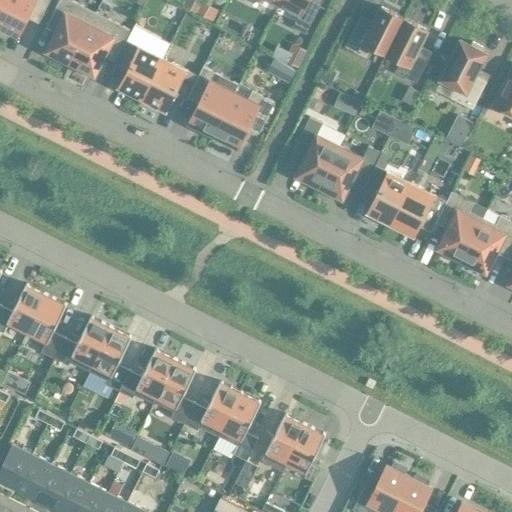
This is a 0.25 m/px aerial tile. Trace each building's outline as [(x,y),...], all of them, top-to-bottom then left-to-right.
[(49,0),(4,0),(0,9),(0,27),(16,36),(29,10),(41,17),(49,0)] [(46,51),(50,53),(48,57),(63,65),(66,60),(70,63),(95,13),(69,0),(58,0),(48,20),(59,26),(46,51)] [(182,0),(180,5),(195,13),(201,2),(202,0),(182,0)] [(280,0),(278,5),(298,15),(292,27),(305,34),(319,6),(307,0),(280,0)] [(217,11),(201,2),(195,13),(212,22),(217,11)] [(403,18),(380,7),(368,30),(356,23),(344,47),(365,58),(371,47),(385,54),(389,47),(403,18)] [(95,13),(70,63),(74,65),(72,69),(87,77),(89,72),(93,74),(106,49),(116,55),(129,30),(95,13)] [(403,18),(389,47),(403,54),(397,65),(419,76),(431,52),(418,46),(426,30),(403,18)] [(161,58),(126,40),(114,64),(126,71),(118,87),(141,98),(161,58)] [(473,76),(485,53),(482,52),(484,48),(471,42),(469,45),(459,40),(439,80),(456,88),(451,99),(472,110),(486,82),(473,76)] [(292,44),(284,61),(298,68),(307,51),(292,44)] [(161,58),(141,98),(164,110),(173,94),(185,100),(190,91),(197,76),(161,58)] [(190,91),(202,98),(189,123),(213,134),(233,93),(220,87),(225,78),(202,67),(197,76),(190,91)] [(325,67),(318,82),(329,86),(335,72),(325,67)] [(511,68),(493,106),(511,116),(511,68)] [(233,93),(213,134),(236,146),(249,121),(261,127),(273,103),(251,91),(246,100),(233,93)] [(348,96),(342,111),(353,116),(360,102),(348,96)] [(472,122),(457,114),(445,137),(460,145),(472,122)] [(304,185),(316,191),(339,146),(316,135),(321,124),(309,118),(293,149),(305,155),(295,176),(306,181),(304,185)] [(339,146),(316,191),(329,197),(330,193),(341,199),(351,181),(355,179),(364,184),(374,165),(380,153),(367,146),(362,158),(339,146)] [(470,155),(462,171),(472,175),(480,160),(470,155)] [(374,165),(364,184),(362,189),(375,196),(367,212),(390,223),(410,183),(374,165)] [(410,183),(390,223),(413,235),(418,226),(430,232),(438,216),(446,201),(410,183)] [(450,192),(446,201),(438,216),(450,222),(438,248),(442,249),(440,253),(456,261),(458,257),(461,259),(482,218),(469,212),(473,203),(450,192)] [(482,218),(461,259),(465,261),(463,265),(479,273),(481,269),(485,271),(497,246),(510,252),(511,247),(511,222),(499,216),(495,225),(482,218)] [(26,332),(45,294),(25,284),(11,311),(0,305),(0,331),(2,333),(7,323),(26,332)] [(53,359),(64,338),(52,332),(66,304),(45,294),(26,332),(45,342),(40,352),(53,359)] [(76,344),(64,338),(53,359),(67,365),(69,362),(88,371),(110,327),(90,316),(76,344)] [(110,327),(88,371),(107,381),(105,384),(118,391),(129,370),(117,364),(131,337),(110,327)] [(133,394),(152,404),(175,359),(155,349),(141,376),(129,370),(118,391),(132,398),(133,394)] [(183,424),(193,403),(181,397),(195,369),(175,359),(152,404),(153,404),(154,402),(173,411),(170,417),(183,424)] [(18,377),(12,389),(23,394),(29,382),(18,377)] [(217,436),(240,392),(219,381),(206,409),(193,403),(183,424),(196,430),(198,427),(217,436)] [(0,390),(0,400),(5,403),(9,395),(0,390)] [(245,460),(246,461),(257,438),(245,432),(260,402),(240,392),(217,436),(236,446),(232,454),(245,461),(245,460)] [(47,424),(51,416),(38,410),(34,417),(47,424)] [(284,414),(265,452),(260,461),(281,472),(286,463),(285,463),(305,424),(284,414)] [(47,424),(60,430),(64,422),(51,416),(47,424)] [(325,435),(305,424),(285,463),(286,463),(306,473),(325,435)] [(89,435),(76,428),(72,436),(85,443),(89,435)] [(89,435),(85,443),(97,449),(101,441),(89,435)] [(0,481),(14,489),(32,454),(12,444),(0,467),(0,481)] [(122,462),(126,454),(113,447),(109,455),(122,462)] [(158,447),(151,460),(161,464),(162,465),(169,452),(158,447)] [(32,454),(14,489),(33,498),(51,463),(32,454)] [(122,462),(135,468),(139,460),(126,454),(122,462)] [(245,460),(245,461),(234,483),(245,489),(256,466),(246,461),(245,460)] [(51,463),(33,498),(52,508),(70,473),(51,463)] [(154,478),(158,470),(145,463),(141,471),(154,478)] [(386,465),(378,480),(373,491),(364,487),(352,510),(356,511),(390,511),(408,476),(403,474),(405,470),(393,463),(390,467),(386,465)] [(70,473),(52,508),(60,511),(73,511),(88,482),(70,473)] [(418,511),(423,503),(430,487),(425,485),(428,481),(415,474),(413,479),(408,476),(390,511),(418,511)] [(97,511),(107,492),(88,482),(73,511),(97,511)] [(120,511),(126,501),(107,492),(97,511),(120,511)] [(243,511),(244,510),(219,498),(212,511),(243,511)] [(126,501),(120,511),(145,511),(146,511),(126,501)] [(284,511),(265,502),(259,511),(284,511)] [(479,511),(462,503),(457,511),(479,511)]
